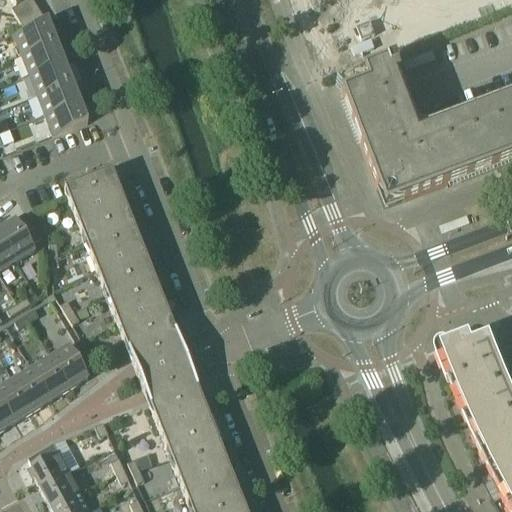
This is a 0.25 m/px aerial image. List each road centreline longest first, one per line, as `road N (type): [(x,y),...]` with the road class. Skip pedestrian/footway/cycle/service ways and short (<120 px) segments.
road 1 (tertiary): [(227,17),(329,276)]
road 2 (tertiary): [(356,260),(249,8)]
road 3 (residential): [(215,351),(133,141)]
road 4 (tertiary): [(350,331),(439,511)]
road 5 (tertiary): [(455,511),(418,437),(380,326)]
road 6 (residential): [(277,511),(215,351)]
road 7 (residential): [(133,141),(80,0)]
road 8 (residential): [(0,195),(133,141)]
road 9 (tertiary): [(511,227),(387,272)]
road 10 (tertiary): [(396,296),(511,255)]
